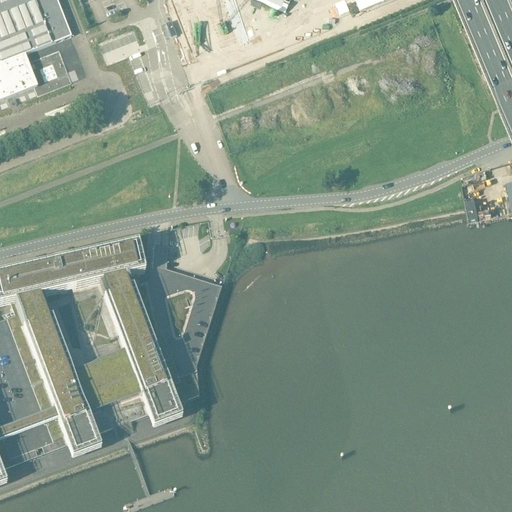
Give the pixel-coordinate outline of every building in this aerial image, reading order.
[(74,47),(56,0),(0,0),(0,102),(34,89),(37,98),(87,78),(74,47)] [(187,0),(175,5),(191,46),(196,44),(192,55),(199,58),(203,47),(204,47),(205,52),(247,36),(232,0),(187,0)] [(257,0),(281,10),(285,0),(257,0)] [(171,23),(165,26),(167,29),(170,39),(176,37),(173,27),(171,23)] [(0,142),(8,140),(5,130),(0,132),(0,142)] [(474,205),(465,206),(468,225),(478,223),(474,205)] [(198,360),(220,290),(210,287),(200,283),(165,272),(168,236),(152,235),(152,236),(150,259),(148,283),(138,287),(135,278),(144,275),(140,260),(137,246),(57,265),(0,277),(0,308),(9,307),(14,319),(0,324),(0,473),(1,473),(12,469),(31,461),(36,459),(44,457),(44,456),(65,449),(66,448),(67,449),(67,450),(72,463),(100,452),(95,439),(95,438),(94,437),(112,431),(131,424),(148,417),(148,418),(154,432),(180,422),(181,422),(176,408),(175,407),(177,406),(183,404),(187,403),(189,402),(198,399),(198,398),(196,375),(195,369),(198,360)]
